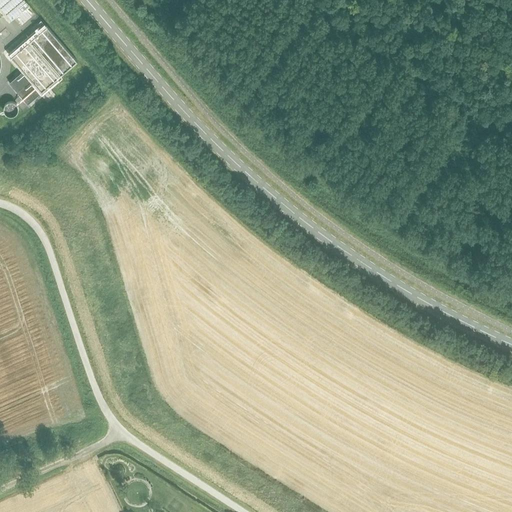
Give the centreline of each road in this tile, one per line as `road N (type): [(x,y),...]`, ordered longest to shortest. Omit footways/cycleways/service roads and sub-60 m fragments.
road 1 (secondary): [(511,345),(410,293),(285,204),(207,133),(87,0)]
road 2 (unclassified): [(243,511),(119,431),(97,395),(45,240),(20,211),(0,204)]
road 3 (track): [(119,431),(0,491)]
